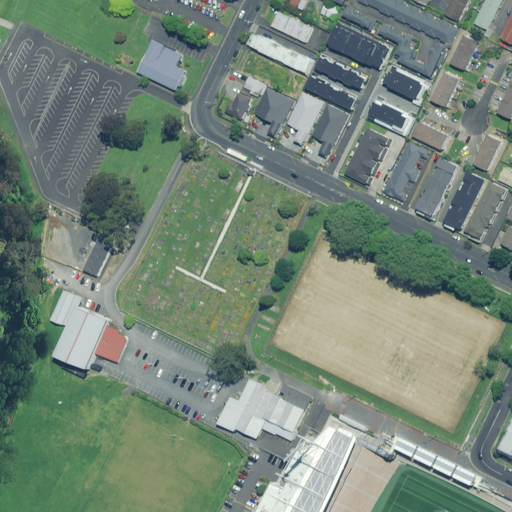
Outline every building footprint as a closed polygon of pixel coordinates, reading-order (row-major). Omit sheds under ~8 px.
[(309,0),(291,0),(288,6),(303,13),(309,0)] [(368,0),(455,42),(463,26),(409,0),(368,0)] [(472,0),(452,0),(446,14),(461,22),(472,0)] [(506,0),(487,0),(477,21),(492,29),(506,0)] [(343,10),(329,3),(323,14),(338,21),(343,10)] [(383,20),(353,5),(346,19),(376,33),(383,20)] [(316,28),(282,12),(275,27),(308,43),(316,28)] [(417,37),(388,23),(382,34),(405,45),(400,54),(406,57),(403,64),(434,79),(449,48),(441,44),(431,63),(416,56),(420,48),(414,45),(417,37)] [(392,49),(341,24),(331,44),(382,69),(392,49)] [(318,59),(264,33),(257,47),(311,74),(318,59)] [(483,42),(468,34),(453,62),(469,70),(483,42)] [(181,52),(154,39),(137,73),(174,91),(184,69),(175,65),(181,52)] [(370,77),(328,56),(321,70),(363,91),(370,77)] [(274,66),(264,61),(260,70),(256,68),(252,76),(268,83),(271,76),(270,75),(274,66)] [(431,83),(398,67),(388,87),(421,103),(431,83)] [(465,79),(449,71),(434,99),(451,107),(465,79)] [(298,74),(294,81),(292,80),(289,88),(290,89),(288,93),(297,97),(306,78),(298,74)] [(362,97),(319,75),(312,89),(356,110),(362,97)] [(268,86),(251,77),(246,87),(253,91),(252,93),(262,98),(268,86)] [(298,100),(270,86),(256,113),(285,127),(298,100)] [(256,99),(241,92),(231,112),(246,120),(256,99)] [(328,103),(307,92),(291,124),(313,134),(328,103)] [(415,117),(380,100),(372,117),(407,134),(415,117)] [(350,114),(328,103),(313,134),(335,145),(350,114)] [(454,137),(425,122),(418,136),(447,151),(454,137)] [(396,142),(372,130),(350,172),(374,184),(396,142)] [(509,142),(494,135),(478,164),(494,172),(509,142)] [(431,152),(412,142),(387,192),(405,201),(410,192),(406,189),(411,180),(415,182),(420,171),(416,169),(423,156),(428,159),(431,152)] [(465,167),(446,158),(420,208),(439,218),(465,167)] [(511,171),(507,169),(502,179),(511,184),(511,171)] [(491,182),(475,173),(450,221),(466,230),(491,182)] [(511,192),(511,191),(496,184),(471,233),(487,241),(511,192)] [(118,240),(106,234),(88,271),(100,277),(118,240)] [(53,280),(43,276),(41,281),(51,285),(53,280)] [(79,298),(61,290),(47,322),(64,330),(79,298)] [(108,323),(76,309),(53,361),(85,375),(108,323)] [(127,339),(106,329),(94,356),(116,365),(127,339)] [(239,429),(260,383),(252,379),(242,402),(234,398),(221,425),(237,432),(239,429)] [(267,386),(260,383),(239,429),(259,438),(263,429),(279,397),(265,390),(267,386)] [(314,397),(286,384),(282,392),(286,394),(285,398),(287,399),(286,401),(308,411),(314,397)] [(286,401),(279,397),(263,429),(277,435),(278,434),(294,442),(299,432),(298,432),(308,411),(286,401)] [(369,511),(387,481),(399,462),(365,445),(367,437),(367,436),(366,435),(365,435),(365,434),(364,432),(363,432),(348,426),(346,426),(345,426),(344,427),(339,425),(313,449),(308,447),(304,455),(297,471),(302,474),(296,487),(283,481),(277,494),(272,504),(268,511),(369,511)] [(486,477),(405,437),(397,453),(401,454),(399,459),(438,477),(462,488),(485,500),(505,511),(506,511),(511,511),(511,500),(496,492),(497,489),(484,482),(486,477)]
